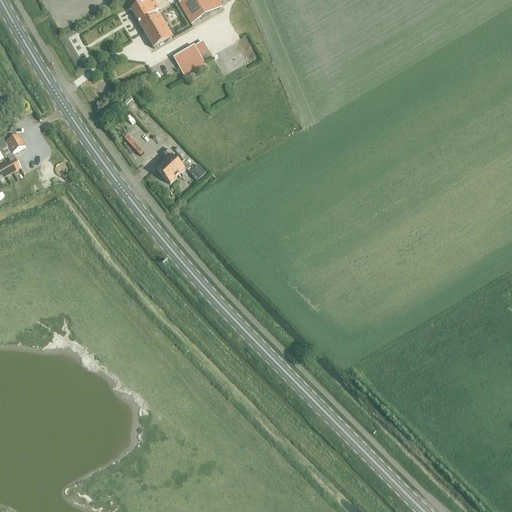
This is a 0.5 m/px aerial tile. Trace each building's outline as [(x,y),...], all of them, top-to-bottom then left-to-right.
[(152,16),(159,11),(152,0),(151,0),(145,4),(144,3),(131,10),(153,49),(172,38),(159,15),(153,19),(152,16)] [(184,0),(179,4),(191,25),(222,7),(217,0),(184,0)] [(174,38),(180,34),(174,25),(168,29),(174,38)] [(126,49),(141,50),(141,44),(135,44),(135,38),(127,38),(126,49)] [(173,59),(185,79),(206,67),(194,47),(173,59)] [(255,55),(249,59),(243,48),(239,50),(247,65),(257,59),(255,55)] [(209,64),(215,75),(220,72),(214,61),(209,64)] [(208,67),(200,76),(205,80),(213,71),(208,67)] [(225,88),(231,85),(227,78),(222,81),(225,88)] [(100,114),(104,120),(110,116),(106,110),(100,114)] [(163,136),(167,141),(174,135),(171,131),(163,136)] [(0,147),(0,148),(6,160),(25,149),(19,137),(0,147)] [(183,161),(179,165),(173,158),(175,157),(170,151),(164,157),(168,162),(157,172),(170,186),(190,169),(183,161)] [(0,168),(0,182),(20,171),(14,160),(0,168)] [(190,174),(198,182),(205,175),(198,167),(190,174)]
